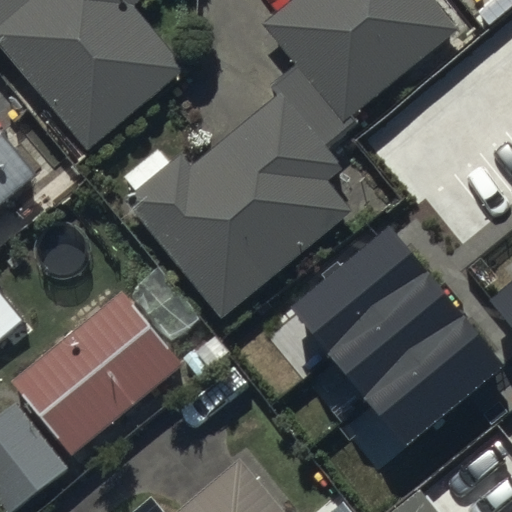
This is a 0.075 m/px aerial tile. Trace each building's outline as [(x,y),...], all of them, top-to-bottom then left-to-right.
[(0,0),(0,63),(4,60),(90,161),(187,80),(136,20),(155,3),(152,0),(0,0)] [(454,33),(427,0),(296,0),(261,28),(298,74),(272,94),(279,103),(192,173),(182,161),(172,169),(159,153),(123,181),(137,199),(123,210),(215,324),(350,215),(322,181),(337,169),(322,150),(350,128),(344,121),(454,33)] [(460,70),(493,110),(511,93),(511,31),(510,29),(460,70)] [(510,139),(456,77),(391,134),(444,196),(510,139)] [(0,144),(0,221),(38,190),(0,144)] [(401,252),(301,332),(338,377),(438,297),(401,252)] [(438,297),(338,377),(374,422),(474,342),(438,297)] [(125,298),(16,386),(75,459),(184,371),(125,298)] [(511,312),(499,323),(511,339),(511,312)] [(474,342),(374,422),(411,467),(511,387),(474,342)] [(30,511),(71,479),(18,415),(0,430),(0,511),(30,511)] [(266,511),(238,479),(199,511),(266,511)]
